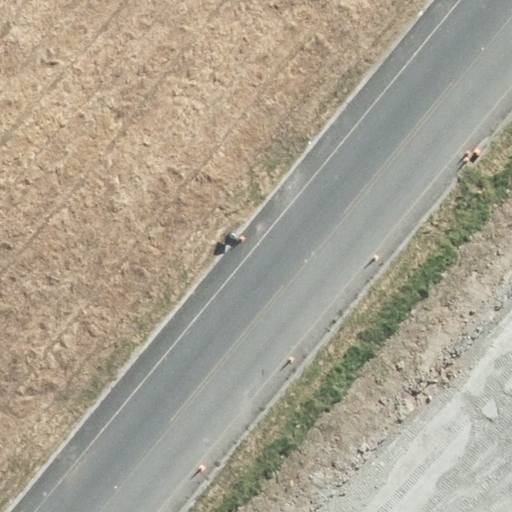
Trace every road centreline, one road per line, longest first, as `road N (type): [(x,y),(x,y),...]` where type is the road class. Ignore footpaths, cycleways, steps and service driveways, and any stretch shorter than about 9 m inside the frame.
road 1 (trunk): [(511,7),(96,511)]
road 2 (unclassified): [(36,511),(430,0)]
road 3 (trunk): [(0,438),(370,0)]
road 4 (trunk): [(0,352),(293,0)]
